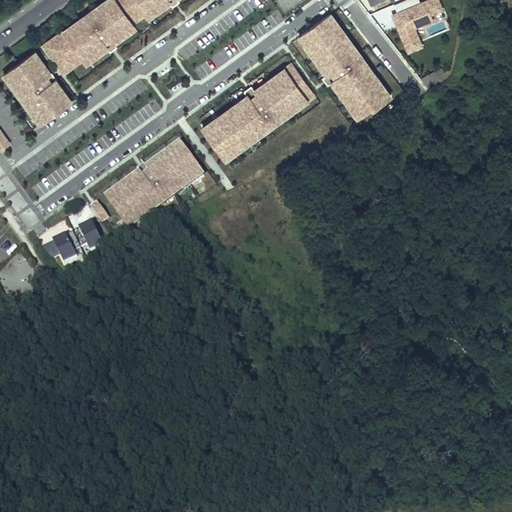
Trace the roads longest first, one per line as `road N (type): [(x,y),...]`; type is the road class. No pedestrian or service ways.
road 1 (residential): [(324,0),(31,215),(0,172)]
road 2 (residential): [(0,167),(230,0)]
